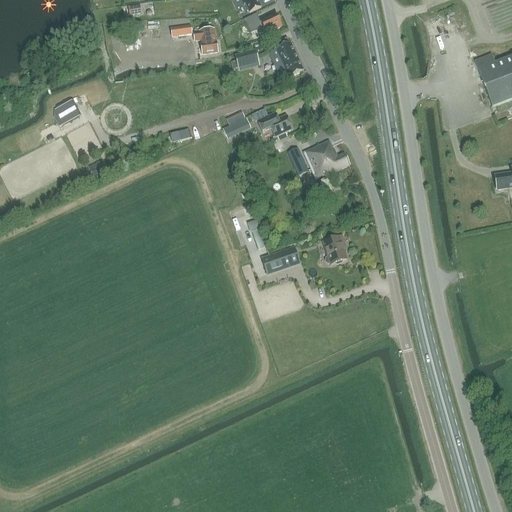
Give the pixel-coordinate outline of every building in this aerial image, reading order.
[(241,0),(244,5),(245,5),(249,14),(261,8),(257,0),(241,0)] [(141,14),(140,6),(128,8),(129,15),(141,14)] [(263,29),(266,35),(282,28),(276,15),(260,22),(257,15),(244,21),(251,35),(263,29)] [(182,28),(183,36),(192,35),(191,27),(182,28)] [(216,43),(214,31),(200,33),(200,34),(194,35),(195,42),(201,41),(201,45),(202,56),(217,54),(216,43)] [(269,56),(273,66),(296,56),(291,44),(287,46),(284,41),(274,46),(277,51),(274,52),(275,53),(269,56)] [(255,51),(235,57),(239,73),(260,67),(255,51)] [(282,75),(284,75),(287,74),(289,79),(300,74),(297,68),(301,67),(296,56),(273,66),(276,72),(279,74),(282,75)] [(492,108),(511,99),(511,57),(495,64),(491,56),(474,63),(492,108)] [(55,111),(62,126),(79,118),(72,102),(55,111)] [(242,113),(234,117),(238,123),(245,120),(242,113)] [(270,130),(275,139),(293,131),(286,117),(271,124),(269,118),(257,123),(262,134),(270,130)] [(235,125),(223,131),(227,140),(240,134),(238,131),(249,126),(246,120),(235,125)] [(303,155),(315,182),(350,167),(344,155),(337,158),(333,149),(332,150),(329,143),(303,155)] [(298,178),(309,174),(298,150),(287,154),(298,178)] [(108,173),(103,161),(96,164),(96,165),(89,168),(95,179),(108,173)] [(496,191),(511,189),(511,166),(511,167),(511,173),(494,176),(496,191)] [(252,234),(258,251),(266,248),(260,231),(257,222),(247,225),(250,235),(252,234)] [(329,265),(330,266),(347,261),(342,246),(344,245),(342,237),(322,244),(327,258),(325,259),(324,261),(325,263),(326,264),(327,265),(329,265)] [(266,276),(298,265),(293,249),(261,261),(266,276)]
